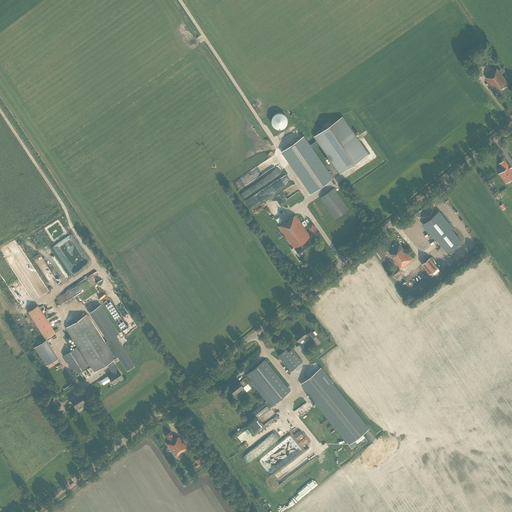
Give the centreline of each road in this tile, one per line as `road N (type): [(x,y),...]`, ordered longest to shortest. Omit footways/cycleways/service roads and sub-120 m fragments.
road 1 (unclassified): [(37,511),(511,125)]
road 2 (track): [(310,198),(179,0)]
road 3 (track): [(111,288),(0,109)]
